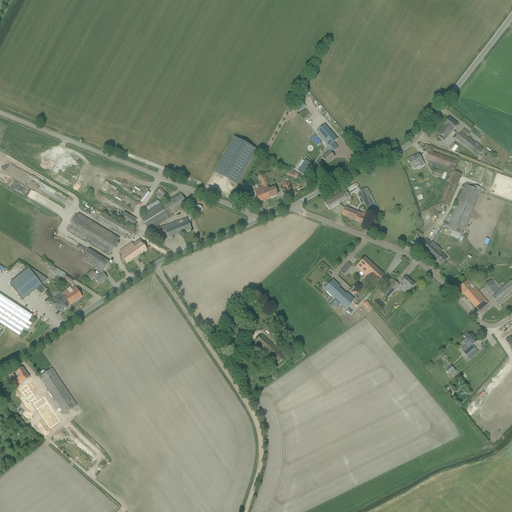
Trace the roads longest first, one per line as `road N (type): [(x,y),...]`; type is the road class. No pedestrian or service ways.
road 1 (unclassified): [(292,206),(416,135),(511,12)]
road 2 (track): [(0,113),(261,219)]
road 3 (unclassified): [(511,316),(494,326),(479,322),(413,256),(292,206)]
road 4 (track): [(203,341),(258,434),(245,511)]
road 5 (unclassified): [(0,369),(151,264)]
road 6 (unclassified): [(151,264),(292,206)]
